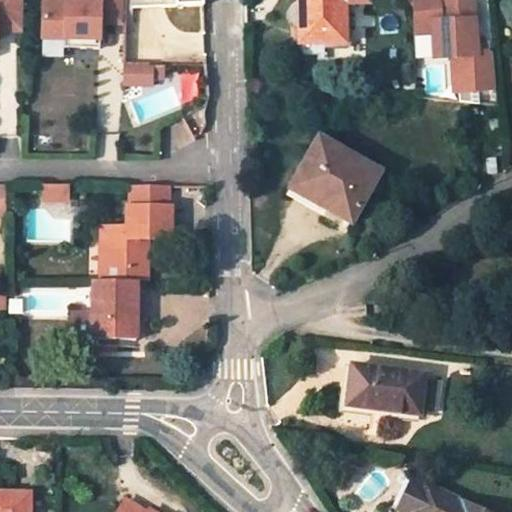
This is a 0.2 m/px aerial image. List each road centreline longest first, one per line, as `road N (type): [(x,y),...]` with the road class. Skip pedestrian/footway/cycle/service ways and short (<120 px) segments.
road 1 (residential): [(511,199),(233,332)]
road 2 (residential): [(0,170),(227,172)]
road 3 (unclassified): [(219,428),(189,413),(0,411)]
road 4 (residential): [(227,172),(219,0)]
road 5 (residential): [(233,332),(227,172)]
